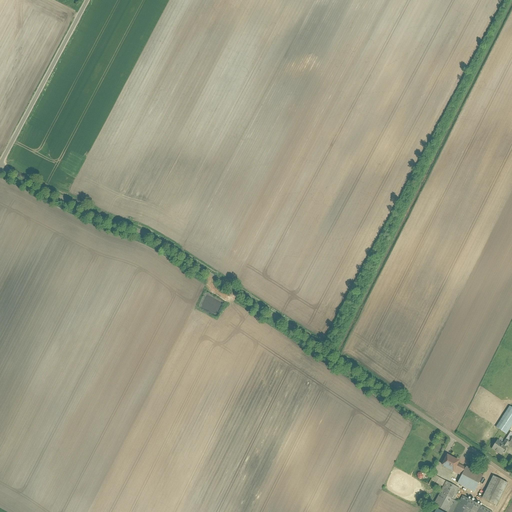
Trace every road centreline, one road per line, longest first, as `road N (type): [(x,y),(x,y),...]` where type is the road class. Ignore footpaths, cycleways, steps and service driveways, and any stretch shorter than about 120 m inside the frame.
road 1 (unclassified): [(0,166),(158,241),(511,479)]
road 2 (unclassified): [(0,159),(82,0)]
